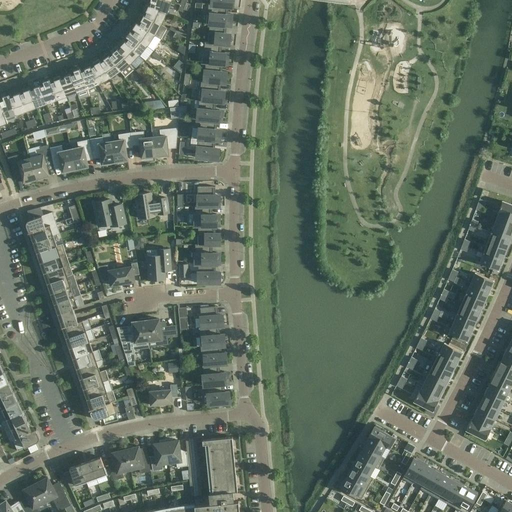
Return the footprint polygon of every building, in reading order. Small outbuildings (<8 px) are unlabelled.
[(166,13),(166,14),(167,14),(171,2),(165,0),(150,0),(150,2),(151,2),(150,6),(166,13)] [(162,25),(166,14),(166,13),(150,6),(146,4),(143,10),(147,12),(145,16),(162,25)] [(224,26),(231,26),(232,15),(225,15),(226,6),(208,4),(206,23),(224,25),(224,26)] [(161,25),(162,25),(145,16),(141,14),(138,20),(141,21),(139,25),(155,35),(154,36),(155,36),(161,39),(167,28),(161,25)] [(139,25),(136,23),(132,28),(135,30),(133,34),(147,45),(147,46),(148,46),(154,36),(155,35),(139,25)] [(220,44),(229,45),(230,34),(224,34),(224,26),(224,25),(206,23),(206,24),(209,24),(208,42),(205,42),(204,43),(220,44)] [(128,39),(126,42),(139,55),(139,56),(139,55),(147,46),(147,45),(133,34),(130,31),(126,37),(128,39)] [(126,42),(125,41),(120,46),(121,46),(118,49),(118,50),(130,64),(139,55),(126,42)] [(221,64),(227,64),(228,53),(219,53),(220,44),(204,43),(203,62),(221,63),(221,64)] [(113,54),(110,56),(109,57),(120,71),(120,72),(125,77),(134,69),(130,64),(118,50),(118,49),(115,46),(115,47),(110,51),(113,54)] [(160,56),(155,51),(152,56),(157,60),(160,56)] [(109,57),(110,56),(107,53),(102,57),(104,60),(101,62),(100,63),(110,78),(109,78),(110,79),(120,72),(120,71),(109,57)] [(99,84),(98,84),(99,85),(109,78),(110,78),(100,63),(101,62),(99,59),(98,59),(93,62),(95,65),(91,67),(91,68),(99,84)] [(183,64),(179,61),(174,67),(181,73),(183,64)] [(219,83),(225,83),(226,73),(220,72),(221,64),(221,63),(203,62),(206,62),(204,81),(201,80),(201,81),(219,83)] [(87,90),(98,84),(99,84),(91,68),(91,67),(90,66),(84,69),(85,70),(81,72),(87,90)] [(74,74),(71,75),(70,75),(77,93),(80,99),(89,96),(87,90),(81,72),(80,68),(79,68),(73,70),(74,74)] [(70,75),(71,75),(70,74),(64,76),(64,77),(61,79),(60,79),(67,97),(77,93),(70,75)] [(50,83),(57,100),(67,97),(60,79),(61,79),(60,78),(54,80),(54,81),(51,83),(50,83)] [(47,104),(57,100),(50,83),(51,83),(49,79),(43,82),(44,85),(40,86),(47,104)] [(214,102),(223,103),(224,92),(218,91),(219,83),(201,81),(199,100),(214,101),(214,102)] [(30,90),(37,108),(47,104),(40,86),(40,85),(34,88),(34,89),(30,90)] [(20,94),(26,112),(37,108),(30,90),(29,87),(23,89),(24,92),(20,94)] [(16,115),(26,112),(20,94),(20,93),(19,93),(13,95),(14,96),(10,98),(16,115)] [(16,115),(10,98),(10,96),(9,96),(3,99),(4,100),(0,101),(0,104),(7,123),(8,123),(10,122),(12,123),(18,120),(16,115)] [(215,121),(221,122),(222,111),(213,110),(214,102),(214,101),(199,100),(197,119),(215,121)] [(119,103),(121,110),(131,108),(130,102),(119,103)] [(170,108),(171,119),(178,118),(178,117),(179,107),(170,108)] [(213,140),(219,141),(220,130),(214,129),(215,121),(197,119),(200,120),(198,138),(213,140)] [(157,156),(157,158),(167,157),(167,155),(168,155),(167,143),(177,142),(178,128),(160,129),(161,136),(153,137),(155,156),(157,156)] [(11,136),(9,130),(0,133),(2,139),(11,136)] [(143,158),(143,159),(149,158),(149,157),(155,156),(153,137),(145,138),(144,131),(131,132),(133,145),(140,145),(141,158),(143,158)] [(116,161),(119,163),(123,162),(125,160),(127,160),(125,148),(133,147),(133,145),(131,132),(119,134),(120,140),(112,142),(115,162),(116,161)] [(103,137),(90,139),(92,153),(100,152),(102,164),(104,163),(106,165),(111,164),(113,162),(115,162),(112,142),(110,133),(103,134),(103,137)] [(196,158),(218,160),(219,149),(212,148),(213,140),(198,138),(196,158)] [(71,149),(75,170),(82,169),(83,167),(87,166),(85,155),(92,153),(89,139),(77,142),(78,148),(71,149)] [(38,178),(39,180),(47,177),(47,176),(49,175),(45,161),(52,159),(48,145),(40,147),(41,149),(37,150),(38,156),(30,158),(36,179),(38,178)] [(67,171),(68,172),(75,170),(71,149),(63,151),(62,145),(50,148),(53,162),(60,160),(63,171),(67,171)] [(26,182),(26,183),(35,181),(34,179),(36,179),(30,158),(18,161),(17,155),(8,157),(12,170),(20,168),(24,182),(26,182)] [(210,206),(219,206),(219,195),(213,195),(213,186),(198,187),(198,206),(210,206)] [(156,200),(152,201),(151,193),(135,195),(136,203),(134,204),(135,210),(137,211),(138,218),(155,216),(155,215),(169,212),(167,198),(156,199),(156,200)] [(94,203),(99,226),(115,223),(115,226),(125,224),(121,204),(114,206),(115,207),(112,207),(110,199),(94,203)] [(511,204),(502,201),(498,212),(499,213),(511,217),(511,204)] [(72,217),(78,216),(75,205),(69,207),(72,217)] [(195,206),(195,226),(198,226),(198,225),(213,225),(213,226),(219,226),(219,215),(210,215),(210,206),(198,206),(195,206)] [(28,232),(28,233),(45,227),(56,223),(53,212),(29,220),(28,220),(28,221),(27,221),(26,222),(26,223),(26,224),(26,225),(28,232)] [(511,217),(499,213),(495,222),(511,228),(511,217)] [(511,232),(511,228),(495,222),(491,232),(510,239),(511,232)] [(50,225),(45,227),(28,233),(33,231),(37,241),(53,235),(60,233),(56,223),(50,225)] [(210,244),(210,245),(219,245),(219,234),(213,234),(213,226),(213,225),(198,225),(198,226),(198,244),(198,245),(210,244)] [(510,239),(491,232),(487,242),(506,249),(510,239)] [(40,251),(56,246),(53,235),(37,241),(40,251)] [(506,249),(487,242),(483,253),(502,260),(506,249)] [(40,251),(44,261),(66,254),(62,244),(56,246),(40,251)] [(195,244),(195,264),(198,264),(213,264),(219,264),(219,253),(210,253),(210,245),(210,244),(198,245),(198,244),(195,244)] [(147,256),(149,280),(165,279),(165,271),(166,269),(166,268),(171,267),(171,270),(172,270),(170,249),(157,250),(158,256),(147,256)] [(502,260),(483,253),(480,263),(498,270),(502,260)] [(47,272),(69,264),(66,254),(44,261),(47,272)] [(107,265),(97,267),(102,282),(110,280),(111,284),(111,285),(112,285),(133,281),(133,282),(135,281),(134,280),(133,275),(139,274),(137,262),(131,263),(132,266),(131,266),(131,267),(123,268),(122,266),(117,267),(117,269),(109,270),(108,270),(107,265)] [(47,272),(51,282),(73,274),(69,264),(47,272)] [(188,277),(188,264),(179,264),(179,277),(188,277)] [(198,264),(198,283),(220,283),(219,272),(213,272),(213,264),(198,264)] [(493,281),(475,273),(471,283),(489,291),(493,281)] [(54,292),(77,284),(73,274),(51,282),(54,292)] [(471,283),(466,292),(484,300),(489,291),(471,283)] [(77,284),(54,292),(58,302),(80,294),(77,284)] [(466,292),(461,303),(480,311),(484,300),(466,292)] [(58,302),(63,317),(75,314),(73,309),(78,307),(84,305),(80,294),(58,302)] [(480,311),(461,303),(457,313),(475,321),(480,311)] [(200,308),(202,327),(217,326),(223,326),(222,315),(216,315),(215,306),(200,308)] [(457,313),(453,323),(471,331),(475,321),(457,313)] [(75,315),(76,314),(75,314),(63,317),(62,318),(61,318),(61,319),(60,319),(60,320),(60,321),(59,322),(60,323),(61,327),(60,328),(66,327),(66,326),(78,322),(75,315)] [(156,340),(157,346),(169,345),(167,330),(160,330),(159,319),(153,319),(152,317),(145,318),(148,341),(156,340)] [(187,317),(179,317),(180,329),(188,329),(187,317)] [(149,347),(148,341),(145,318),(138,319),(138,321),(132,322),(133,334),(127,334),(119,335),(124,350),(149,347)] [(66,326),(66,327),(69,336),(86,331),(82,321),(83,321),(83,320),(78,322),(66,326)] [(471,331),(453,323),(449,333),(467,341),(471,331)] [(199,327),(200,347),(218,345),(225,345),(224,334),(217,334),(217,326),(202,327),(199,327)] [(69,336),(73,347),(89,341),(95,339),(91,329),(86,331),(69,336)] [(73,347),(76,357),(93,351),(89,341),(73,347)] [(462,352),(444,343),(439,352),(457,362),(462,352)] [(200,347),(202,366),(217,364),(217,365),(226,364),(225,353),(219,354),(218,345),(200,347)] [(178,348),(180,368),(187,367),(186,362),(183,362),(182,348),(178,348)] [(76,357),(80,367),(96,361),(102,359),(98,349),(93,351),(76,357)] [(457,362),(439,352),(434,362),(452,371),(457,362)] [(511,355),(505,352),(501,362),(511,367),(511,355)] [(80,367),(83,377),(100,372),(96,361),(80,367)] [(511,367),(501,362),(500,361),(495,371),(511,379),(511,367)] [(452,371),(434,362),(429,372),(447,382),(452,371)] [(177,372),(177,364),(169,364),(169,373),(177,372)] [(202,366),(204,385),(207,385),(222,384),(228,383),(227,372),(218,373),(217,365),(217,364),(202,366)] [(83,377),(87,388),(103,382),(109,380),(106,370),(100,372),(83,377)] [(511,383),(511,379),(495,371),(490,382),(491,382),(508,391),(511,383)] [(447,382),(429,372),(429,373),(424,382),(442,391),(447,382)] [(0,386),(8,382),(4,373),(0,374),(0,386)] [(0,398),(13,392),(8,382),(0,386),(0,398)] [(87,388),(90,398),(107,392),(103,382),(87,388)] [(442,391),(424,382),(420,391),(437,400),(442,391)] [(491,382),(486,391),(504,400),(508,391),(491,382)] [(149,391),(151,405),(159,404),(164,404),(172,403),(172,396),(178,396),(177,384),(170,385),(171,389),(149,391)] [(207,385),(208,404),(230,402),(229,391),(222,392),(222,384),(207,385)] [(90,398),(94,408),(106,404),(116,400),(113,390),(107,392),(90,398)] [(437,400),(420,391),(419,391),(414,401),(432,411),(438,400),(437,400)] [(504,400),(486,391),(481,401),(499,409),(504,400)] [(0,405),(2,409),(18,402),(13,392),(0,398),(0,405)] [(123,398),(126,408),(131,406),(137,404),(134,394),(128,396),(129,396),(123,398)] [(499,409),(481,401),(477,410),(494,419),(497,414),(499,409)] [(6,419),(22,412),(18,402),(2,409),(0,410),(0,419),(1,422),(6,419)] [(110,415),(106,404),(94,408),(90,409),(88,409),(89,410),(91,416),(92,416),(92,417),(92,418),(93,418),(94,419),(95,419),(96,419),(97,419),(99,419),(110,415)] [(477,410),(472,420),(490,428),(494,419),(477,410)] [(1,422),(6,431),(27,421),(22,412),(6,419),(1,422)] [(490,428),(472,420),(471,419),(466,430),(485,439),(490,429),(490,428)] [(6,431),(10,441),(13,440),(37,429),(36,428),(31,431),(27,421),(6,431)] [(385,446),(385,447),(390,449),(396,439),(384,432),(381,430),(382,428),(376,425),(375,427),(374,426),(368,437),(369,438),(369,437),(385,446)] [(36,430),(37,429),(13,440),(18,451),(35,442),(37,442),(38,441),(39,440),(39,439),(39,438),(39,437),(39,436),(39,435),(36,430)] [(216,503),(195,505),(195,511),(239,511),(238,501),(233,501),(232,492),(237,491),(232,437),(203,440),(203,442),(202,442),(203,444),(208,444),(213,494),(215,493),(216,503)] [(380,456),(385,447),(385,446),(369,437),(369,438),(366,442),(363,447),(380,456)] [(176,462),(177,467),(188,466),(187,460),(187,453),(187,451),(180,452),(178,440),(173,441),(172,438),(166,439),(169,463),(176,462)] [(150,456),(153,471),(163,469),(162,464),(169,463),(166,439),(165,439),(165,440),(159,440),(159,443),(154,444),(155,456),(150,456)] [(139,468),(140,473),(151,471),(148,456),(142,457),(139,446),(133,447),(133,445),(125,447),(130,470),(139,468)] [(109,466),(114,480),(124,477),(122,472),(130,470),(125,447),(117,449),(118,451),(112,453),(115,464),(109,466)] [(384,458),(380,456),(363,447),(361,452),(358,457),(374,466),(378,469),(384,458)] [(100,457),(90,460),(96,477),(106,473),(100,457)] [(374,466),(358,457),(355,462),(352,467),(369,476),(374,466)] [(413,482),(423,463),(418,460),(414,458),(402,478),(412,484),(413,482)] [(80,464),(86,481),(96,477),(90,460),(80,464)] [(428,466),(423,463),(413,482),(421,486),(422,487),(432,468),(428,466)] [(63,473),(70,487),(86,481),(80,464),(69,468),(70,471),(63,473)] [(369,476),(352,467),(350,472),(347,477),(367,488),(373,478),(369,476)] [(422,487),(421,486),(420,488),(429,494),(441,473),(436,470),(432,468),(422,487)] [(431,494),(438,498),(450,478),(446,476),(441,473),(429,494),(431,494)] [(53,498),(60,510),(65,508),(71,504),(61,484),(53,488),(48,477),(35,483),(45,502),(53,498)] [(367,488),(347,477),(344,482),(341,487),(361,499),(367,488)] [(450,478),(438,498),(447,503),(459,483),(454,480),(450,478)] [(22,504),(25,511),(38,511),(40,511),(37,506),(45,502),(35,483),(23,489),(29,500),(22,504)] [(447,503),(456,508),(468,488),(464,486),(459,483),(447,503)] [(468,488),(456,508),(462,511),(466,511),(477,493),(471,490),(468,488)] [(498,509),(498,510),(499,509),(503,511),(511,511),(511,503),(504,499),(498,509)] [(13,511),(10,506),(6,500),(2,503),(0,502),(0,511),(25,511),(23,509),(18,511),(13,511)]
